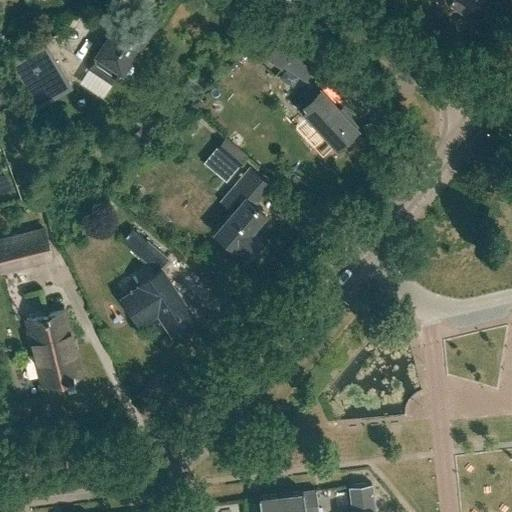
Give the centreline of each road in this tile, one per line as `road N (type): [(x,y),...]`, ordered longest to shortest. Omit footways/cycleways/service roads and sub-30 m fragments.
road 1 (unclassified): [(0,489),(147,466),(187,440),(225,408),(476,115)]
road 2 (unclassified): [(476,115),(304,0)]
